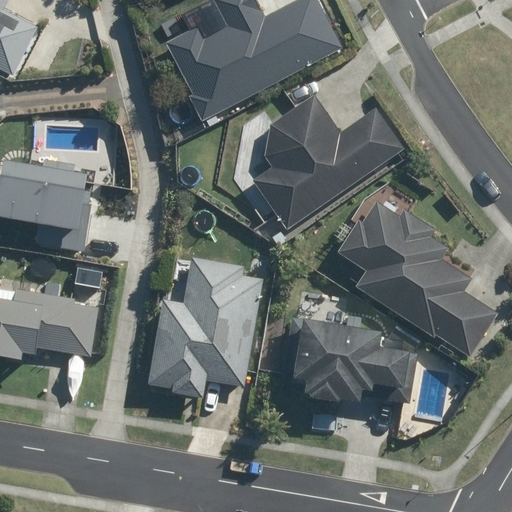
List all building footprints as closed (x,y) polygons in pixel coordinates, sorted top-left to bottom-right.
[(0,0),(0,73),(15,80),(40,30),(7,13),(13,0),(0,0)] [(229,25),(205,38),(199,26),(168,43),(210,120),(340,48),(313,0),(300,0),(269,17),(259,0),(220,0),(216,2),(229,25)] [(253,181),(288,231),(403,150),(375,109),(338,135),(310,96),(253,137),(274,166),(253,181)] [(81,204),(86,168),(46,163),(44,171),(5,165),(0,203),(0,221),(40,227),(37,247),(87,254),(93,205),(81,204)] [(366,270),(356,286),(473,358),(499,315),(462,293),(474,274),(446,256),(449,251),(430,239),(436,229),(404,210),(399,218),(377,205),(365,225),(359,222),(340,253),(366,270)] [(183,308),(162,304),(147,391),(203,401),(206,383),(247,390),(266,283),(243,279),(245,267),(192,258),(183,308)] [(0,360),(38,363),(39,351),(97,355),(102,290),(74,288),(73,299),(43,297),(44,282),(0,278),(0,360)] [(348,302),(299,300),(294,385),(305,386),(304,402),(362,405),(363,399),(437,402),(438,385),(416,384),(419,335),(347,331),(348,302)]
